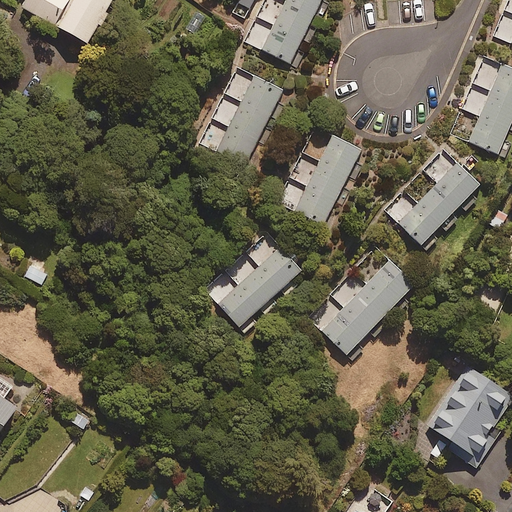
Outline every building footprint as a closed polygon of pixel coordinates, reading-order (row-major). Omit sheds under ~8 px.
[(73,0),(73,2),(69,0),(31,0),(24,12),(88,52),(119,0),(73,0)] [(329,0),(291,0),(264,53),(294,69),(329,0)] [(511,129),(511,74),(502,70),(470,145),(500,158),(511,129)] [(284,96),(255,81),(217,152),(246,167),(284,96)] [(361,156),(334,142),(297,214),(324,228),(361,156)] [(482,190),(458,167),(399,228),(423,252),(482,190)] [(304,277),(283,253),(219,308),(240,333),(304,277)] [(416,291),(391,266),(323,335),(349,360),(416,291)] [(511,397),(511,389),(469,360),(427,422),(452,439),(446,447),(476,467),(507,420),(500,415),(511,397)] [(0,430),(18,405),(5,396),(12,385),(0,376),(0,430)] [(383,511),(394,497),(370,480),(347,511),(383,511)]
